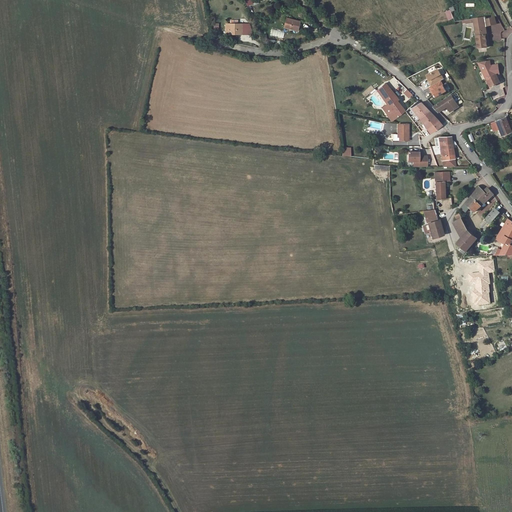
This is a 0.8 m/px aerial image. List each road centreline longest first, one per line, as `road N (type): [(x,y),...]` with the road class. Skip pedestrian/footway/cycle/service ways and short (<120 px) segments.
road 1 (track): [(74,391),(154,473),(176,511)]
road 2 (track): [(210,40),(160,28),(136,130)]
road 3 (unknown): [(486,174),(447,224),(465,284),(486,277)]
road 4 (unclassified): [(452,130),(394,71),(341,35)]
road 5 (residential): [(341,35),(274,51),(210,40)]
